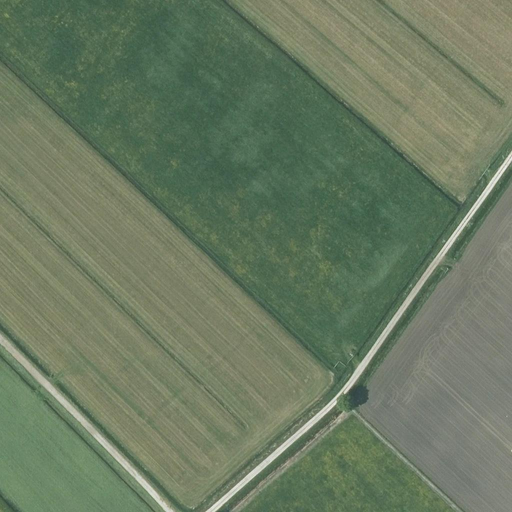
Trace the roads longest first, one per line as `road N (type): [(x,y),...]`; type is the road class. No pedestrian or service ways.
road 1 (track): [(511,157),(353,380),(210,511)]
road 2 (track): [(169,511),(0,340)]
